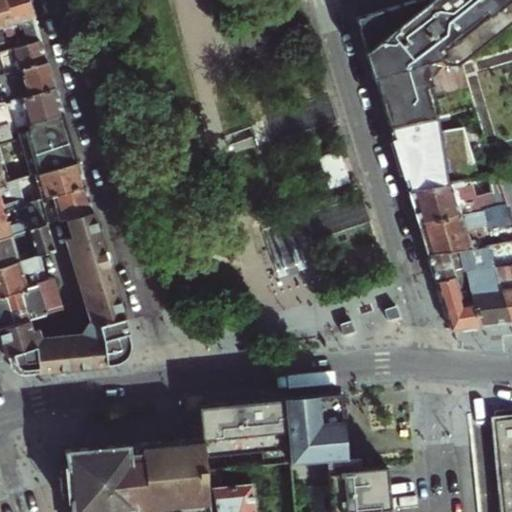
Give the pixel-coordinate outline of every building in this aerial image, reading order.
[(3,0),(0,0),(0,26),(1,26),(3,30),(12,28),(3,0)] [(3,0),(12,28),(15,40),(17,45),(40,38),(35,22),(28,0),(3,0)] [(511,0),(406,0),(404,1),(354,16),(387,122),(402,172),(407,190),(446,183),(436,118),(430,90),(447,86),(437,56),(441,54),(448,61),(454,63),(461,62),(500,27),(511,24),(511,0)] [(1,36),(0,36),(0,50),(8,48),(17,45),(15,40),(10,41),(10,39),(1,36)] [(17,45),(8,48),(12,59),(5,61),(7,66),(0,68),(2,74),(46,61),(43,49),(40,38),(17,45)] [(0,143),(17,138),(6,102),(1,104),(0,101),(0,91),(26,84),(29,95),(55,88),(51,76),(46,61),(2,74),(0,74),(0,143)] [(58,100),(55,88),(29,95),(6,102),(17,138),(31,134),(65,124),(64,119),(58,100)] [(71,144),(65,124),(31,134),(17,138),(29,176),(76,162),(71,144)] [(351,179),(340,148),(317,157),(327,188),(351,179)] [(80,174),(76,162),(29,176),(16,180),(19,190),(35,185),(40,199),(83,185),(80,174)] [(511,171),(498,174),(506,205),(509,213),(511,212),(511,171)] [(446,183),(407,190),(411,202),(417,221),(506,205),(498,174),(486,176),(490,191),(473,196),(469,179),(446,183)] [(23,203),(19,190),(16,180),(3,184),(0,184),(0,210),(20,204),(23,203)] [(83,185),(40,199),(35,200),(39,212),(41,211),(45,223),(65,217),(91,210),(87,197),(83,185)] [(23,217),(20,204),(0,210),(0,236),(10,234),(26,229),(28,228),(26,223),(8,228),(7,222),(23,217)] [(511,225),(509,213),(506,205),(417,221),(422,238),(426,251),(456,247),(486,241),(511,237),(511,225)] [(91,210),(65,217),(70,235),(65,236),(92,330),(41,335),(39,326),(33,328),(30,317),(0,325),(0,342),(8,369),(12,372),(37,369),(38,373),(83,368),(104,366),(104,364),(114,362),(118,360),(123,355),(125,349),(127,345),(127,337),(128,337),(91,210)] [(43,224),(28,228),(26,229),(34,255),(38,254),(51,250),(43,224)] [(0,265),(17,260),(10,234),(0,236),(0,265)] [(511,237),(486,241),(509,322),(511,321),(511,237)] [(463,270),(470,292),(479,325),(494,324),(509,322),(486,241),(456,247),(463,270)] [(456,247),(426,251),(431,269),(435,281),(454,277),(453,272),(463,270),(456,247)] [(42,267),(38,254),(34,255),(17,260),(0,265),(0,293),(25,286),(20,270),(26,271),(42,267)] [(454,277),(435,281),(443,306),(450,329),(463,327),(479,325),(470,292),(463,270),(453,272),(454,277)] [(50,279),(25,286),(0,293),(0,325),(30,317),(58,307),(50,279)] [(384,312),(388,322),(399,319),(395,308),(390,310),(384,312)] [(340,326),(344,337),(354,333),(351,323),(345,325),(340,326)] [(315,395),(281,398),(286,448),(290,485),(304,484),(306,511),(387,511),(383,468),(343,472),(342,461),(336,393),(326,394),(315,395)] [(267,400),(253,401),(257,451),(286,448),(281,398),(267,400)] [(257,451),(253,401),(243,402),(225,403),(230,453),(257,451)] [(230,453),(225,403),(197,406),(200,434),(201,439),(204,456),(230,453)] [(511,511),(511,422),(495,424),(504,511),(511,511)] [(64,449),(65,458),(62,464),(59,470),(58,477),(59,483),(60,490),(63,496),(66,502),(71,506),(71,511),(129,511),(129,509),(207,500),(201,439),(200,434),(181,436),(151,439),(113,443),(85,447),(64,449)] [(217,471),(207,472),(214,511),(253,511),(250,485),(220,488),(222,481),(222,471),(217,471)]
